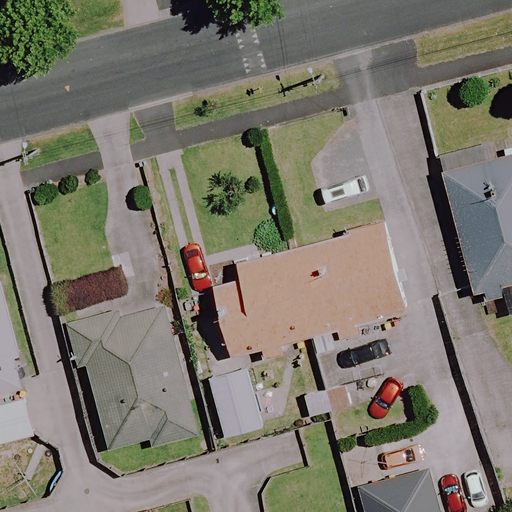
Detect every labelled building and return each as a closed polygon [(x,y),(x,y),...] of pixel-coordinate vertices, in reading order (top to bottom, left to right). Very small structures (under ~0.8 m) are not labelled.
[(511,316),(511,155),(441,173),(473,300),(501,293),(508,318),(511,316)] [(403,316),(380,229),(210,275),(234,361),(403,316)] [(0,395),(21,390),(29,388),(0,280),(0,279),(0,395)] [(196,437),(163,306),(68,330),(76,362),(84,360),(108,451),(149,441),(151,448),(196,437)] [(260,431),(248,371),(211,379),(223,438),(260,431)] [(401,425),(394,399),(334,416),(342,442),(401,425)] [(0,445),(33,438),(24,401),(0,406),(0,445)] [(437,511),(426,472),(357,490),(363,511),(437,511)]
